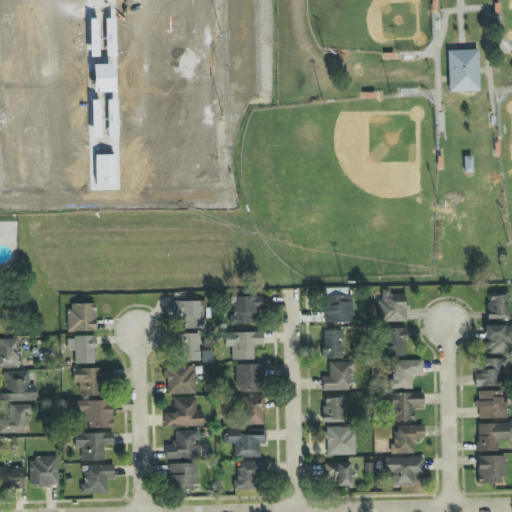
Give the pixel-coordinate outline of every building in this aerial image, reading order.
[(479,92),(478,50),(447,50),(448,92),(479,92)] [(389,295),(389,289),(379,290),(380,322),(406,322),(406,294),(389,295)] [(487,320),(510,319),(509,292),(489,292),(489,303),(486,303),(487,320)] [(323,324),(353,323),(352,295),(322,296),(323,324)] [(232,297),(232,315),(229,316),(229,325),(253,325),(253,314),(262,314),(262,297),(232,297)] [(205,302),(168,302),(168,317),(180,317),(181,329),(205,329),(205,302)] [(96,331),(95,304),(68,305),(69,332),(96,331)] [(511,325),(485,326),(485,355),(511,354),(511,325)] [(406,356),(406,329),(385,329),(386,357),(406,356)] [(343,358),(342,330),(322,331),(322,358),(343,358)] [(232,360),(253,360),(253,346),(263,345),(263,332),(222,333),(222,347),(231,347),(232,360)] [(200,361),(199,334),(175,334),(175,361),(200,361)] [(75,364),(95,364),(94,336),(74,337),(75,364)] [(18,339),(0,339),(0,368),(18,368),(18,339)] [(475,387),(506,386),(505,359),(485,359),(485,373),(474,373),(475,387)] [(422,360),(393,361),(394,378),(389,378),(389,390),(412,389),(411,375),(422,375),(422,360)] [(355,363),(329,362),(328,377),(322,377),(322,391),(349,391),(349,372),(355,372),(355,363)] [(235,366),(236,393),(261,392),(261,365),(235,366)] [(165,395),(195,394),(195,366),(165,367),(165,395)] [(112,368),(73,369),(73,384),(79,384),(79,396),(101,396),(101,385),(112,384),(112,368)] [(29,372),(0,372),(0,396),(0,402),(36,401),(35,385),(29,385),(29,372)] [(478,419),(505,418),(504,391),(477,392),(478,419)] [(263,425),(263,397),(242,397),(242,425),(263,425)] [(203,427),(203,412),(196,412),(196,398),(173,399),(174,413),(163,414),(164,427),(203,427)] [(345,423),(344,398),(325,399),(325,407),(321,408),(321,423),(345,423)] [(113,428),(112,401),(77,401),(77,422),(88,422),(88,428),(113,428)] [(4,418),(0,417),(0,433),(27,433),(27,414),(31,414),(31,405),(4,406),(4,418)] [(511,424),(477,424),(477,452),(498,451),(498,441),(511,441),(511,424)] [(395,454),(415,454),(414,439),(424,439),(424,426),(395,426),(395,454)] [(325,456),(355,455),(354,428),(324,429),(325,456)] [(266,430),(224,429),(224,444),(234,444),(233,457),(259,458),(259,443),(265,443),(266,430)] [(165,460),(200,459),(200,445),(197,445),(197,431),(174,432),(174,445),(165,446),(165,460)] [(75,449),(81,448),(81,461),(103,460),(103,446),(113,446),(113,433),(74,434),(75,449)] [(504,456),(477,457),(477,484),(505,483),(504,456)] [(57,457),(29,458),(30,487),(58,486),(57,457)] [(385,474),(393,474),(392,486),(414,487),(414,475),(424,475),(424,458),(385,457),(385,474)] [(258,462),(236,462),(237,491),(259,490),(258,462)] [(333,487),(351,486),(350,463),(324,464),(325,481),(333,481),(333,487)] [(196,464),(169,464),(168,490),(196,491),(196,464)] [(107,480),(114,479),(114,465),(83,466),(84,485),(81,485),(81,495),(107,494),(107,480)] [(0,488),(24,489),(24,468),(0,467),(0,488)]
